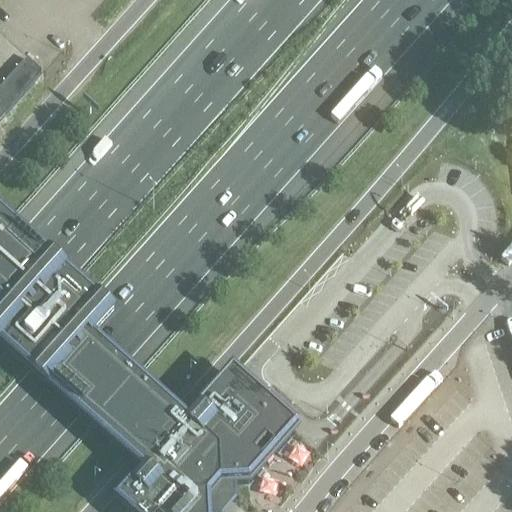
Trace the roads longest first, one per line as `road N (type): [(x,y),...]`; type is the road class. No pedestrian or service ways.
road 1 (motorway): [(0,455),(410,0)]
road 2 (motorway): [(277,0),(0,309)]
